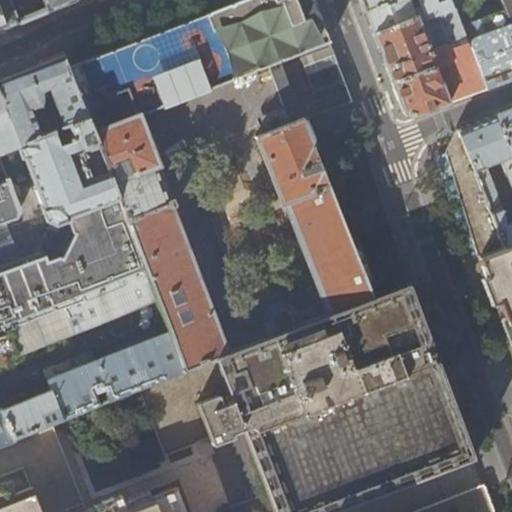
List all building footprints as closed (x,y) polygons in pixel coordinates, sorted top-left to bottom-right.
[(0,0),(0,19),(3,26),(4,28),(20,23),(11,0),(45,0),(50,11),(78,0),(0,0)] [(197,366),(226,355),(155,166),(156,165),(137,114),(266,66),(288,122),(255,136),(281,201),(283,200),(329,315),(372,299),(313,145),(302,120),(298,119),(277,61),(295,54),(311,100),(345,86),(339,71),(326,76),(315,46),(328,42),(311,0),(245,0),(208,14),(138,41),(84,62),(68,68),(87,117),(144,269),(155,297),(164,322),(172,342),(187,337),(197,366)] [(359,0),(364,11),(392,0),(359,0)] [(422,21),(414,0),(392,0),(364,11),(369,25),(373,34),(415,18),(417,22),(422,21)] [(454,10),(450,0),(424,0),(432,18),(454,10)] [(511,0),(502,0),(505,8),(511,25),(511,0)] [(511,25),(505,8),(470,21),(475,35),(473,37),(471,39),(471,44),(468,45),(476,65),(479,73),(480,73),(511,61),(511,25)] [(468,45),(454,10),(432,18),(422,21),(417,22),(415,18),(373,34),(388,74),(403,112),(405,115),(408,117),(412,118),(415,117),(451,104),(450,103),(485,89),(479,73),(476,65),(468,45)] [(339,71),(328,42),(315,46),(326,76),(339,71)] [(0,98),(18,144),(87,117),(68,68),(64,56),(29,70),(0,80),(0,98)] [(511,78),(511,61),(480,73),(479,73),(485,89),(511,78)] [(0,224),(15,219),(18,209),(6,178),(5,178),(0,166),(0,152),(19,145),(47,219),(54,223),(71,216),(77,232),(75,232),(62,258),(61,258),(47,261),(45,255),(38,251),(0,265),(0,325),(144,269),(87,117),(18,144),(0,98),(0,224)] [(511,107),(496,114),(511,154),(511,107)] [(457,129),(503,248),(511,244),(511,154),(496,114),(480,120),(457,129)] [(478,258),(503,248),(457,129),(456,130),(445,152),(452,176),(470,233),(478,258)] [(511,244),(503,248),(478,258),(490,291),(491,293),(503,325),(506,332),(511,347),(511,244)] [(0,441),(47,424),(135,390),(183,371),(172,342),(164,322),(40,370),(48,389),(0,408),(0,407),(0,358),(155,297),(144,269),(0,325),(0,441)] [(415,312),(405,286),(372,299),(329,315),(295,328),(277,335),(226,355),(197,366),(183,371),(135,390),(162,459),(195,446),(195,445),(207,440),(210,448),(232,440),(231,436),(240,433),(271,511),(337,511),(471,460),(468,452),(442,384),(415,312)] [(295,328),(290,313),(284,310),(274,313),(272,323),(277,335),(295,328)] [(0,511),(491,511),(482,485),(413,511),(184,511),(174,488),(149,497),(148,495),(122,505),(119,496),(92,506),(94,511),(93,511),(81,511),(47,424),(0,441),(0,511)]
